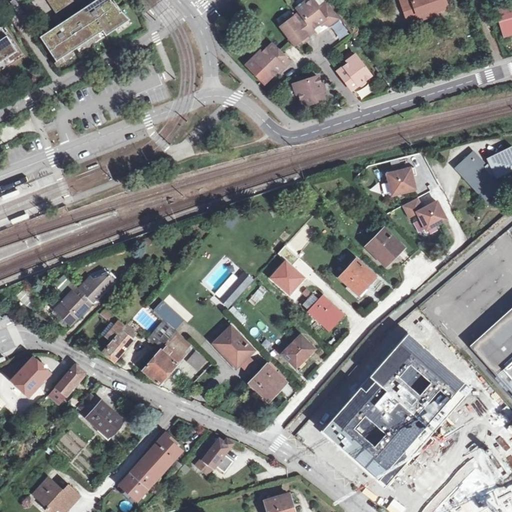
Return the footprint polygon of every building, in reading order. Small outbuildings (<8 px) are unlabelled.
[(96,0),(90,5),(64,22),(57,27),(41,37),(57,62),(103,31),(106,36),(130,20),(122,12),(120,13),(114,4),(110,0),(96,0)] [(47,0),(56,14),(75,0),(47,0)] [(302,13),(312,27),(324,19),(328,24),(338,16),(332,8),(323,15),(318,8),(320,7),(314,0),(312,0),(308,3),(306,2),(298,8),(300,11),(302,13)] [(399,0),(407,20),(446,7),(443,0),(399,0)] [(307,35),(314,29),(312,27),(302,13),(298,16),(296,14),(291,19),(289,16),(280,23),(296,44),(301,40),(307,35)] [(0,62),(17,51),(1,27),(0,27),(0,62)] [(247,64),(264,83),(277,70),(282,65),(284,67),(290,62),(275,45),(271,49),(269,47),(264,52),(262,50),(247,64)] [(371,74),(355,53),(347,60),(348,62),(342,67),(343,69),(340,71),(352,87),(359,83),(365,78),(371,74)] [(301,94),(306,105),(325,98),(322,90),(320,84),(317,77),(295,85),(298,95),(301,94)] [(359,100),(369,94),(365,86),(354,92),(359,100)] [(490,164),(484,168),(493,177),(495,175),(496,176),(511,168),(511,146),(487,158),(490,164)] [(484,168),(481,165),(484,163),(474,152),(458,167),(487,199),(501,186),(493,177),(484,168)] [(416,167),(389,173),(393,194),(414,189),(416,185),(414,175),(418,174),(416,167)] [(380,183),(381,195),(390,194),(389,182),(380,183)] [(19,190),(2,197),(4,202),(21,195),(20,192),(19,190)] [(418,197),(405,204),(410,216),(418,212),(427,229),(447,218),(438,201),(424,208),(418,197)] [(346,210),(339,215),(347,226),(354,221),(346,210)] [(29,215),(11,221),(13,225),(31,219),(29,215)] [(402,247),(385,228),(367,246),(385,264),(402,247)] [(174,230),(144,238),(146,244),(176,235),(174,230)] [(368,286),(370,288),(378,278),(357,259),(341,277),(359,294),(368,286)] [(307,264),(302,269),(311,277),(316,272),(307,264)] [(228,308),(254,280),(244,271),(219,299),(228,308)] [(85,282),(79,288),(93,302),(104,290),(114,279),(109,274),(85,282)] [(114,279),(104,290),(109,295),(120,284),(114,279)] [(93,302),(79,288),(74,284),(71,281),(64,289),(70,294),(55,309),(55,310),(64,319),(71,324),(76,320),(79,316),(93,302)] [(260,286),(248,301),(255,306),(266,291),(260,286)] [(50,304),(55,309),(70,294),(64,289),(50,304)] [(314,294),(303,305),(309,311),(319,300),(314,294)] [(170,295),(165,300),(184,319),(188,314),(170,295)] [(309,311),(308,311),(330,331),(344,315),(322,296),(319,300),(309,311)] [(171,310),(164,303),(156,312),(163,318),(171,310)] [(123,331),(126,327),(105,308),(100,314),(111,323),(103,334),(112,341),(104,352),(115,361),(133,339),(123,331)] [(511,311),(472,347),(511,391),(511,311)] [(71,324),(64,319),(62,321),(69,327),(71,324)] [(169,342),(178,332),(168,322),(151,339),(162,348),(169,342)] [(214,343),(223,351),(225,349),(240,364),(254,350),(232,326),(214,343)] [(136,336),(126,327),(123,331),(133,339),(136,336)] [(192,345),(178,332),(169,342),(184,355),(192,345)] [(315,348),(302,335),(283,354),(297,367),(315,348)] [(184,355),(169,342),(144,370),(160,384),(185,356),(184,355)] [(225,349),(223,351),(237,366),(240,364),(225,349)] [(196,351),(187,362),(198,370),(207,360),(196,351)] [(34,357),(12,380),(29,396),(51,373),(34,357)] [(285,380),(268,364),(250,383),(267,399),(285,380)] [(75,368),(57,389),(67,397),(87,373),(86,372),(77,365),(75,368)] [(67,397),(57,389),(51,396),(61,404),(67,397)] [(124,421),(102,402),(101,403),(90,394),(78,407),(89,417),(87,418),(109,437),(124,421)] [(69,408),(73,411),(80,402),(75,398),(70,404),(72,405),(69,408)] [(165,433),(149,452),(167,467),(175,459),(182,451),(173,444),(175,441),(165,433)] [(203,459),(213,467),(215,465),(224,472),(233,460),(224,454),(232,443),(227,439),(224,442),(218,438),(216,441),(212,438),(201,453),(205,456),(203,459)] [(167,467),(149,452),(138,464),(156,480),(164,471),(167,467)] [(175,459),(167,467),(164,471),(172,478),(183,465),(175,459)] [(203,459),(197,467),(207,474),(213,467),(203,459)] [(156,480),(138,464),(120,484),(127,491),(129,489),(140,498),(156,480)] [(68,505),(70,507),(80,496),(68,486),(63,491),(48,478),(34,494),(49,507),(47,509),(50,511),(60,511),(62,511),(68,505)] [(129,489),(127,491),(138,500),(140,498),(129,489)] [(289,494),(294,511),(298,511),(292,492),(289,492),(289,494)] [(294,511),(289,494),(266,501),(269,511),(294,511)] [(511,511),(511,504),(508,498),(484,511),(511,511)]
